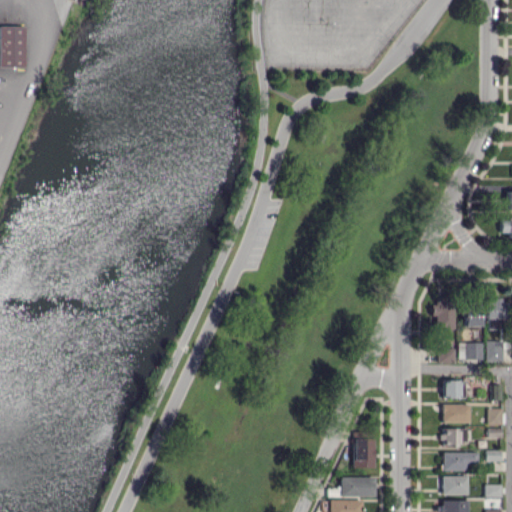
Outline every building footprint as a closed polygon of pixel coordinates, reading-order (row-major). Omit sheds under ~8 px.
[(0,25),(0,66),(21,67),(22,26),(0,25)] [(511,216),(498,217),(498,231),(506,231),(506,236),(511,236),(511,216)] [(452,327),(451,298),(430,298),(430,315),(433,315),(433,328),(452,327)] [(461,325),(479,325),(478,306),(460,307),(461,325)] [(483,360),(500,361),(501,340),(483,340),(483,360)] [(480,342),(456,342),(456,358),(480,359),(480,342)] [(452,362),(452,347),(436,347),(436,361),(452,362)] [(439,379),(439,396),(462,396),(462,379),(439,379)] [(440,421),(466,421),(467,404),(440,403),(440,421)] [(499,424),(500,407),(485,407),(485,423),(499,424)] [(439,443),(464,443),(464,427),(439,427),(439,443)] [(351,466),(372,467),(372,435),(351,434),(351,466)] [(439,469),(465,469),(465,463),(475,463),(475,451),(439,451),(439,469)] [(464,493),(464,475),(439,475),(440,493),(464,493)] [(338,495),(372,496),(373,476),(338,476),(338,495)] [(482,495),(499,495),(499,483),(482,483),(482,495)] [(359,511),(359,498),(327,499),(326,511),(359,511)] [(465,511),(465,499),(439,499),(439,505),(433,505),(432,511),(465,511)]
